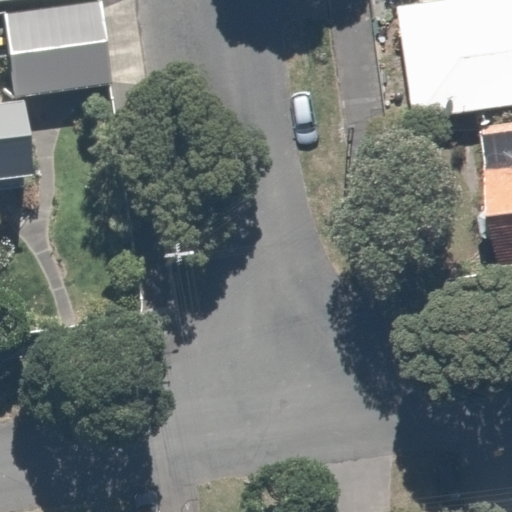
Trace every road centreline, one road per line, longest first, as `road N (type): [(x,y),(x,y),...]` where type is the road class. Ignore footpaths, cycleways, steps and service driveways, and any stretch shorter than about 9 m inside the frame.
road 1 (residential): [(219,0),(273,423)]
road 2 (residential): [(273,423),(0,465)]
road 3 (residential): [(511,393),(273,423)]
